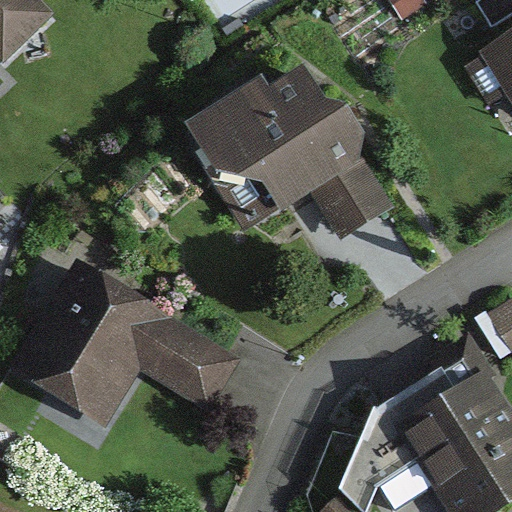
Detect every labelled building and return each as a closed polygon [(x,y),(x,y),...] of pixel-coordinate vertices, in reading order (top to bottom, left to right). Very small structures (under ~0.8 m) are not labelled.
[(0,0),(0,62),(2,65),(52,18),(35,0),(0,0)] [(428,7),(422,0),(383,0),(402,26),(428,7)] [(494,27),(511,17),(511,0),(493,0),(482,6),(494,27)] [(511,109),(511,38),(480,59),(511,109)] [(361,142),(346,116),(322,113),(302,75),(267,97),(260,86),(185,131),(217,183),(264,195),(276,219),(310,198),(338,244),(394,210),(360,153),(361,142)] [(207,402),(229,365),(80,280),(25,375),(105,421),(139,363),(207,402)] [(511,348),(511,303),(491,316),(511,348)] [(511,410),(487,373),(395,434),(446,511),(504,511),(511,507),(511,410)]
